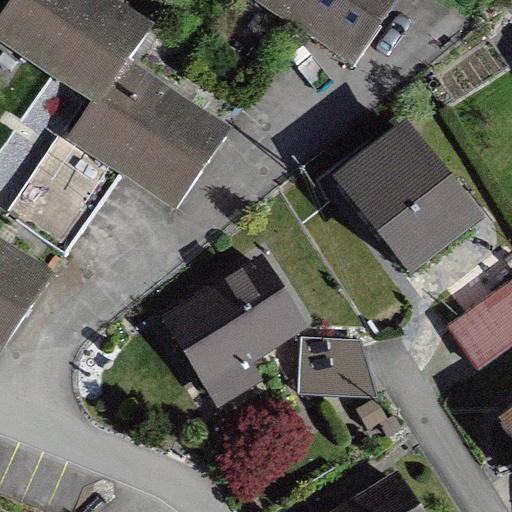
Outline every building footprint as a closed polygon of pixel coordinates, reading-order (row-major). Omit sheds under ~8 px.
[(113,0),(15,0),(0,25),(0,41),(104,105),(128,65),(153,24),(113,0)] [(247,0),(245,4),(353,70),(395,0),(247,0)] [(104,105),(77,148),(185,214),(236,131),(128,65),(104,105)] [(478,225),(402,139),(342,192),(417,278),(478,225)] [(0,356),(50,275),(0,244),(0,356)] [(303,334),(258,260),(165,317),(219,405),(261,379),(252,365),(303,334)] [(511,422),(503,429),(511,439),(511,422)] [(419,511),(394,476),(343,511),(419,511)]
